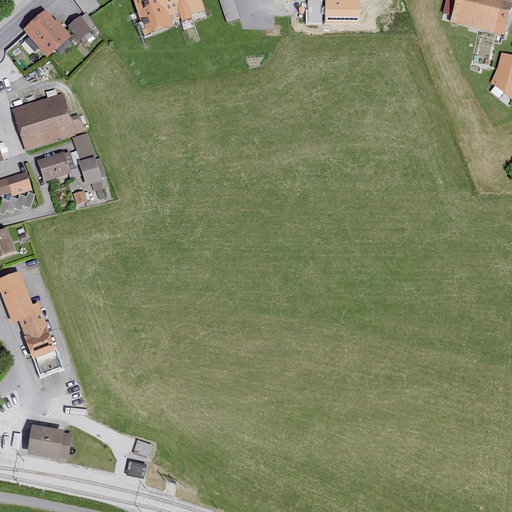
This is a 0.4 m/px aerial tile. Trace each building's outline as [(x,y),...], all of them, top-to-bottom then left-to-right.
[(96,0),(77,0),(85,14),(99,6),(96,0)] [(200,0),(137,0),(148,30),(204,10),(200,0)] [(234,0),(219,0),(228,24),(241,19),(234,0)] [(359,0),(307,0),(308,22),(359,23),(359,0)] [(511,4),(511,0),(446,0),(442,21),(505,36),(511,4)] [(47,11),(23,30),(47,58),(71,39),(47,11)] [(81,18),(68,28),(80,42),(93,32),(81,18)] [(511,94),(511,56),(502,54),(499,68),(492,82),(511,98),(511,94)] [(64,95),(15,110),(27,150),(85,133),(81,119),(72,121),(64,95)] [(90,136),(74,141),(79,155),(94,149),(90,136)] [(67,153),(39,163),(45,183),(74,173),(67,153)] [(96,157),(79,162),(85,185),(102,181),(96,157)] [(30,177),(0,184),(0,200),(3,200),(11,198),(18,196),(28,193),(34,192),(30,177)] [(35,195),(28,193),(27,198),(24,206),(31,208),(35,195)] [(18,196),(17,198),(14,208),(22,210),(24,206),(27,198),(18,196)] [(11,198),(9,201),(7,210),(13,212),(14,208),(17,198),(11,198)] [(9,201),(3,200),(0,208),(0,212),(5,214),(7,210),(9,201)] [(8,229),(0,231),(0,259),(16,254),(8,229)] [(19,272),(0,277),(0,291),(11,325),(19,322),(32,360),(56,352),(40,305),(31,308),(19,272)] [(72,434),(31,427),(26,453),(68,460),(72,434)] [(153,446),(138,441),(133,456),(149,461),(153,446)] [(147,467),(130,462),(127,475),(143,480),(147,467)]
